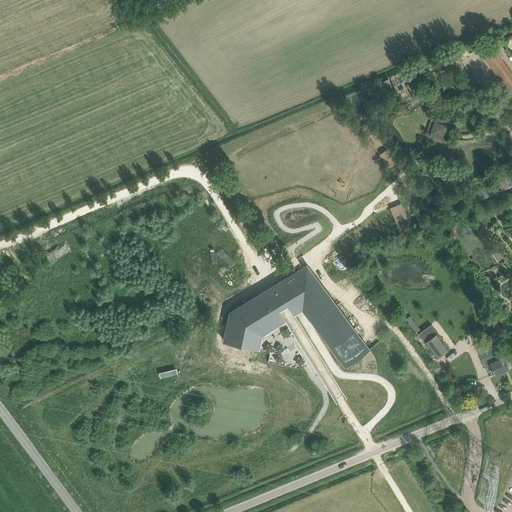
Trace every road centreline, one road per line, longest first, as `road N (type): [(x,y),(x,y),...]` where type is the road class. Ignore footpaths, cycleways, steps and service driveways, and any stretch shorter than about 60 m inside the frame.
road 1 (track): [(457,420),(398,333),(368,322),(312,257),(405,171)]
road 2 (unclassified): [(226,511),(511,397)]
road 3 (track): [(371,121),(434,203),(511,172)]
road 4 (unclassified): [(75,511),(0,411)]
